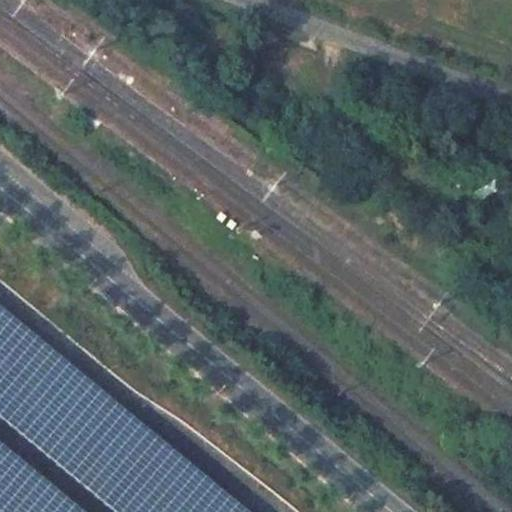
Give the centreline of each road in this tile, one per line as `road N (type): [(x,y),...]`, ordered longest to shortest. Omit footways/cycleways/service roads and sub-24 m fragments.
road 1 (unclassified): [(0,188),(385,511)]
road 2 (unclassified): [(511,100),(236,0)]
